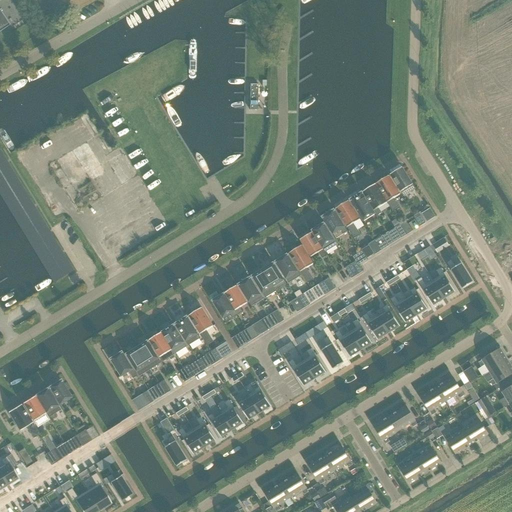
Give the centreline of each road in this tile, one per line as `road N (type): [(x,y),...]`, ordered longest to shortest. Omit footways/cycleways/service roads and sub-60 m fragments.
road 1 (residential): [(288,0),(283,130),(264,180),(230,210),(0,354)]
road 2 (residential): [(0,505),(239,354)]
road 3 (residential): [(239,354),(458,208)]
road 4 (unclassified): [(458,208),(412,126),(417,0)]
road 5 (unclassified): [(346,418),(498,321)]
road 6 (unclassified): [(199,511),(346,418)]
road 7 (tertiary): [(0,75),(131,0)]
road 8 (unclassified): [(498,321),(509,290),(458,208)]
